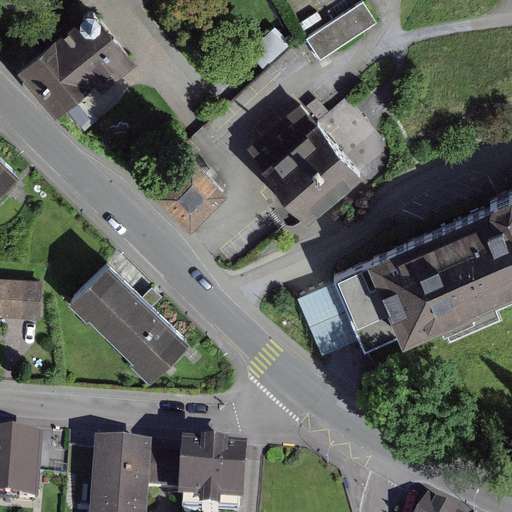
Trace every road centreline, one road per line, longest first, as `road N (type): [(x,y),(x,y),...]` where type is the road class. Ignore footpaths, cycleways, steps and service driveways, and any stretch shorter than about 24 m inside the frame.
road 1 (tertiary): [(0,97),(306,393)]
road 2 (residential): [(306,393),(222,419),(0,405)]
road 3 (unknown): [(152,244),(211,198),(226,150)]
road 4 (tertiary): [(401,455),(511,504)]
